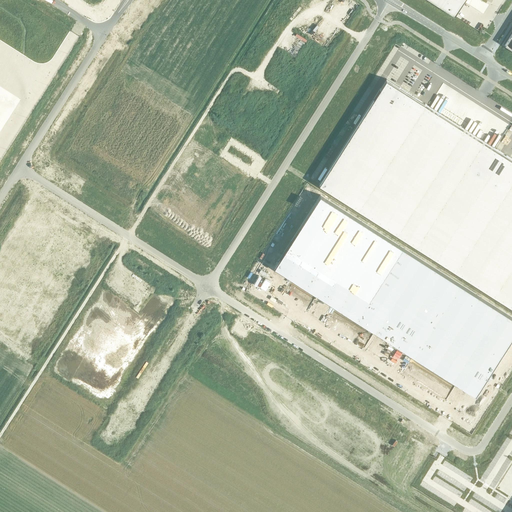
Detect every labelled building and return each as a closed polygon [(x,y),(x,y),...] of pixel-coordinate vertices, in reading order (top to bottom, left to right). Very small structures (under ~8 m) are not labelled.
[(430,0),(455,16),(464,0),(430,0)] [(122,72),(90,123),(106,133),(102,139),(133,158),(137,153),(146,159),(178,108),(122,72)] [(511,158),(386,79),(319,184),(511,306),(511,158)] [(231,146),(226,152),(249,167),(254,160),(231,146)] [(511,316),(320,195),(274,267),(476,395),(511,337),(511,316)]
